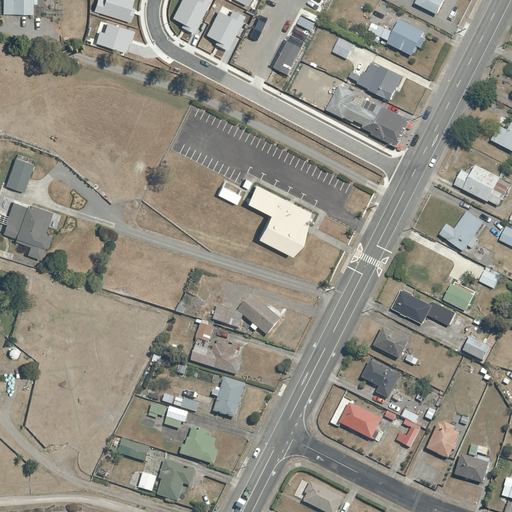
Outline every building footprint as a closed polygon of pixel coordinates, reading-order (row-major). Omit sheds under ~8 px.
[(0,0),(0,13),(33,15),(33,6),(36,6),(36,0),(0,0)] [(419,0),(417,5),(438,15),(446,0),(419,0)] [(389,45),(414,57),(418,47),(423,50),(428,41),(424,40),(423,39),(426,33),(402,21),(395,34),(381,26),(387,14),(379,9),(368,30),(376,34),(373,41),(378,44),(381,38),(391,43),(389,45)] [(291,37),(275,69),(288,76),(302,49),(311,31),(298,24),(291,37)] [(354,45),(340,38),(333,53),(348,60),(354,45)] [(367,67),(362,77),(353,73),(350,78),(359,83),(358,85),(391,102),(403,78),(373,63),(370,69),(367,67)] [(310,73),(317,76),(318,77),(319,74),(301,65),(293,79),(311,88),(315,80),(308,77),(310,73)] [(366,109),(369,101),(352,93),(353,92),(334,83),(322,108),(354,124),(355,122),(365,126),(363,129),(373,133),(372,135),(398,148),(411,121),(377,105),(373,112),(366,109)] [(511,123),(508,133),(498,128),(492,141),(511,151),(511,123)] [(4,194),(18,199),(20,199),(23,192),(24,192),(33,165),(15,159),(4,194)] [(511,183),(477,166),(472,176),(463,171),(455,186),(499,207),(511,183)] [(303,207),(250,181),(239,203),(262,215),(251,238),(286,255),(301,224),(296,221),(303,207)] [(217,195),(237,205),(241,196),(221,186),(220,189),(217,195)] [(0,222),(0,223),(6,225),(4,234),(15,237),(14,240),(21,242),(20,243),(30,246),(27,256),(42,260),(44,248),(47,249),(51,236),(45,235),(51,212),(12,203),(3,201),(2,207),(11,209),(9,217),(3,216),(0,214),(0,222)] [(484,224),(468,212),(455,230),(448,225),(441,235),(464,252),(469,246),(472,248),(478,241),(474,238),(484,224)] [(511,228),(507,226),(500,241),(511,246),(511,228)] [(13,254),(0,249),(0,250),(0,256),(11,260),(13,254)] [(482,290),(485,284),(494,289),(501,276),(487,269),(481,279),(477,287),(482,290)] [(476,293),(455,282),(445,301),(467,312),(476,293)] [(434,305),(419,297),(418,298),(403,291),(393,310),(424,326),(429,317),(450,327),(457,313),(436,302),(434,305)] [(238,312),(243,317),(253,324),(250,327),(255,331),(258,328),(268,336),(281,320),(252,296),(238,312)] [(188,304),(179,301),(176,312),(184,315),(188,304)] [(215,321),(239,328),(243,317),(238,312),(218,305),(213,320),(215,321)] [(201,325),(195,346),(190,361),(238,376),(246,348),(217,339),(214,347),(209,345),(213,328),(210,327),(211,323),(199,319),(197,324),(201,325)] [(409,340),(384,327),(374,347),(399,360),(409,340)] [(488,346),(469,337),(463,351),(481,360),(488,346)] [(22,353),(13,345),(6,352),(15,360),(22,353)] [(420,358),(407,352),(404,361),(416,366),(420,358)] [(476,368),(463,360),(458,367),(472,375),(476,368)] [(400,375),(370,362),(363,380),(380,388),(377,395),(389,401),(400,375)] [(189,368),(179,365),(177,373),(187,376),(189,368)] [(487,371),(479,367),(475,375),(483,379),(487,371)] [(245,384),(223,377),(212,412),(235,419),(245,384)] [(174,387),(171,395),(166,394),(163,403),(172,406),(175,397),(180,399),(183,390),(174,387)] [(480,393),(470,390),(468,397),(478,400),(480,393)] [(203,395),(190,391),(189,397),(202,400),(203,395)] [(403,394),(397,391),(393,399),(399,402),(403,394)] [(426,396),(417,393),(415,400),(423,403),(426,396)] [(340,428),(342,424),(375,442),(385,422),(353,405),(355,401),(344,396),(330,423),(340,428)] [(198,402),(184,398),(181,408),(195,413),(198,402)] [(182,423),(185,424),(188,413),(170,407),(169,409),(152,404),(148,415),(157,418),(158,415),(166,418),(164,424),(180,430),(182,423)] [(424,417),(405,408),(401,417),(405,419),(395,441),(410,448),(419,432),(425,435),(437,411),(429,407),(424,417)] [(396,415),(387,411),(384,418),(393,422),(396,415)] [(456,428),(445,423),(444,425),(439,423),(428,451),(449,460),(453,450),(454,451),(461,434),(455,431),(456,428)] [(193,426),(186,445),(183,444),(180,454),(183,455),(213,465),(218,451),(213,449),(214,447),(218,435),(193,426)] [(150,447),(123,439),(118,454),(146,462),(150,447)] [(477,454),(487,456),(489,448),(472,444),(468,457),(462,456),(456,476),(483,484),(488,466),(489,463),(476,459),(477,454)] [(196,469),(166,461),(157,496),(179,502),(184,485),(192,487),(196,469)] [(157,477),(143,473),(139,488),(153,492),(157,477)] [(323,511),(337,511),(344,499),(322,488),(311,486),(303,502),(323,511)]
